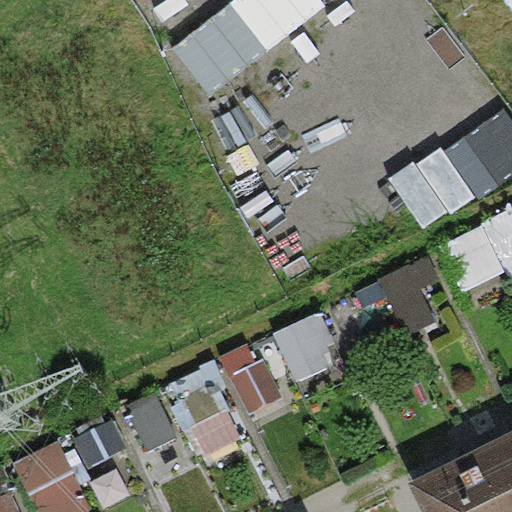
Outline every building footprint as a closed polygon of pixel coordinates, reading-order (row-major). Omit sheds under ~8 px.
[(511,218),(484,234),(501,264),(503,268),(511,262),(511,218)] [(501,264),(484,234),(479,225),(438,247),(460,286),(501,264)] [(433,276),(419,255),(379,281),(383,287),(404,319),(426,305),(415,288),(433,276)] [(383,287),(337,314),(345,328),(358,320),(375,348),(409,328),(404,319),(383,287)] [(312,309),(273,329),(300,379),(328,364),(316,341),(326,335),(312,309)] [(243,346),(218,358),(247,419),(278,405),(255,358),(250,360),(243,346)] [(205,370),(171,387),(204,453),(238,436),(205,370)] [(156,393),(126,407),(146,452),(176,439),(156,393)] [(435,511),(511,511),(511,416),(413,465),(435,511)] [(100,420),(75,433),(87,458),(113,445),(100,420)] [(44,445),(11,464),(37,511),(78,511),(80,511),(44,445)] [(110,470),(85,486),(102,511),(126,495),(110,470)] [(13,511),(3,489),(0,490),(0,511),(13,511)]
